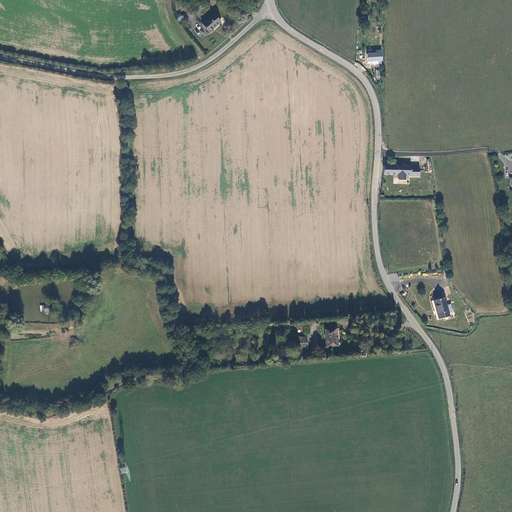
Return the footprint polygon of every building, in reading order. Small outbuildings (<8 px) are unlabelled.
[(220,22),(214,13),(202,23),(208,31),(220,22)] [(406,166),(383,165),(383,174),(397,174),(397,178),(398,180),(405,180),(405,176),(419,176),(419,167),(405,167),(406,166)] [(442,298),(433,301),(438,318),(447,316),(442,298)] [(334,327),(323,328),(324,346),(336,345),(334,327)] [(305,336),(296,336),(296,348),(305,348),(305,336)]
